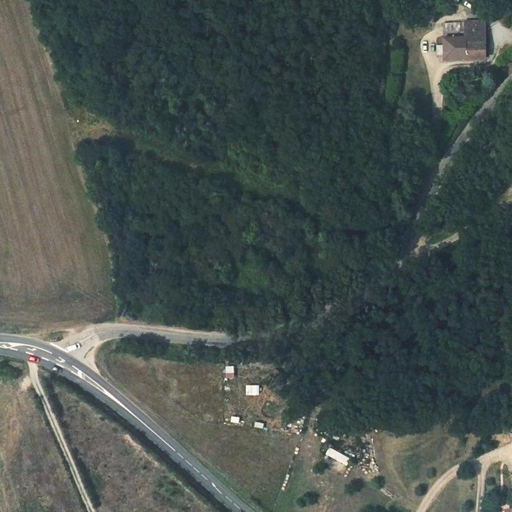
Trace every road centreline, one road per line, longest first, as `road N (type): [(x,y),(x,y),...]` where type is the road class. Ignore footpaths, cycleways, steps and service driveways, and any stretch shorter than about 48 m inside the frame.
road 1 (unclassified): [(60,360),(107,329),(212,342),(314,325),(391,278),(463,132),(511,75)]
road 2 (secondary): [(245,511),(60,360)]
